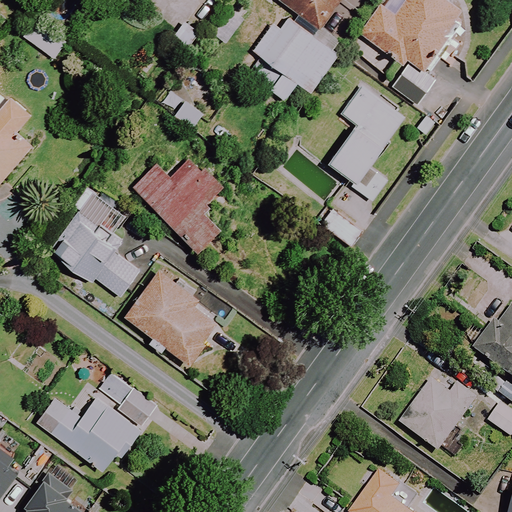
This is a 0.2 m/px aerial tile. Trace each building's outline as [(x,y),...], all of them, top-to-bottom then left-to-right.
[(340,0),(277,0),(320,30),(340,0)] [(403,0),(377,43),(424,72),(462,10),(445,0),(403,0)] [(245,18),(225,3),(204,30),(224,45),(245,18)] [(309,93),(337,57),(280,13),(252,50),(282,74),(270,90),(284,101),(298,84),(309,93)] [(66,44),(34,21),(23,37),(54,60),(66,44)] [(200,32),(184,22),(170,42),(185,53),(200,32)] [(403,117),(361,86),(341,113),(356,124),(329,161),(356,181),(403,117)] [(31,116),(2,91),(0,92),(0,184),(33,147),(16,133),(31,116)] [(224,190),(188,152),(166,173),(157,164),(133,187),(197,252),(220,229),(203,211),(224,190)] [(388,180),(375,171),(360,193),(372,202),(388,180)] [(138,218),(96,188),(50,253),(92,283),(95,279),(121,298),(140,270),(114,252),(138,218)] [(361,231),(331,210),(321,225),(350,246),(361,231)] [(219,321),(161,270),(123,313),(152,339),(149,342),(161,353),(166,346),(188,366),(207,345),(202,341),(219,321)] [(511,295),(474,348),(511,375),(511,295)] [(158,406),(114,375),(83,419),(53,398),(35,423),(104,471),(121,446),(127,450),(158,406)] [(452,392),(432,378),(400,423),(440,452),(479,398),(459,383),(452,392)] [(511,389),(505,384),(498,393),(511,404),(511,389)] [(511,436),(511,412),(501,403),(488,420),(511,438),(511,436)] [(130,511),(0,420),(0,511),(130,511)] [(412,511),(393,498),(402,485),(381,470),(350,511),(412,511)]
